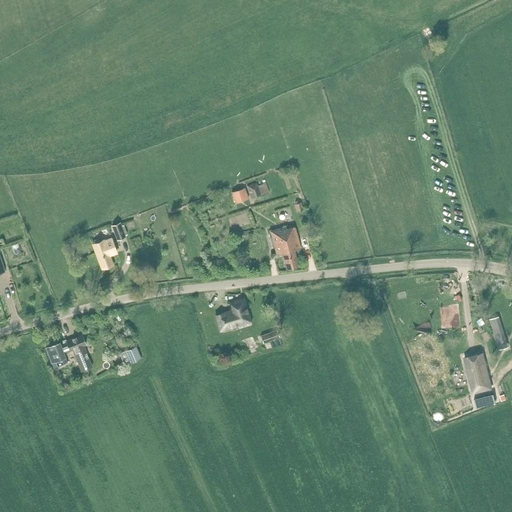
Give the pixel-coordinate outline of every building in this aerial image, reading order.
[(266,183),(258,186),(256,182),(247,186),(251,198),(261,194),(269,192),(266,183)] [(235,203),(248,199),(244,188),(231,193),(235,203)] [(297,212),(303,210),(301,202),(295,204),(297,212)] [(111,226),(117,241),(126,237),(125,236),(128,235),(124,225),(122,226),(120,222),(111,226)] [(295,250),(300,248),(295,227),(287,229),(286,227),(270,231),(277,255),(283,253),(287,270),(299,267),(295,250)] [(91,244),(101,270),(114,265),(111,256),(118,254),(112,237),(104,240),(104,239),(91,244)] [(0,299),(5,318),(13,315),(6,292),(0,293),(0,299)] [(220,331),(251,322),(244,298),(230,302),(233,310),(216,315),(220,331)] [(499,317),(490,319),(499,349),(508,347),(499,317)] [(278,330),(261,336),(263,343),(281,337),(278,330)] [(84,346),(86,345),(82,335),(67,341),(66,339),(45,347),(53,368),(67,362),(64,354),(71,351),(72,354),(74,353),(81,370),(81,372),(85,370),(88,369),(92,367),(92,366),(84,346)] [(131,363),(141,359),(136,347),(126,351),(131,363)] [(473,393),(491,388),(482,353),(464,358),(473,393)] [(476,409),(496,403),(495,395),(474,401),(476,409)]
